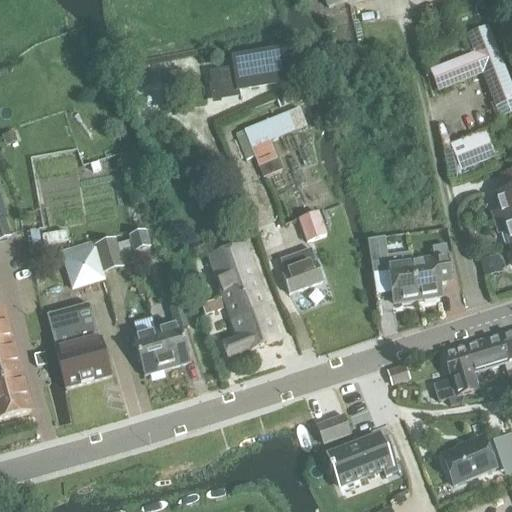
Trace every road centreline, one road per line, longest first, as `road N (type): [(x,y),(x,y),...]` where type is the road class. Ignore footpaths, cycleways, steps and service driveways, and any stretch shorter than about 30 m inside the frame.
road 1 (tertiary): [(32,459),(87,464),(162,451),(274,391)]
road 2 (tertiary): [(274,391),(32,459)]
road 3 (residential): [(364,361),(428,511)]
road 4 (tertiary): [(511,312),(364,361)]
